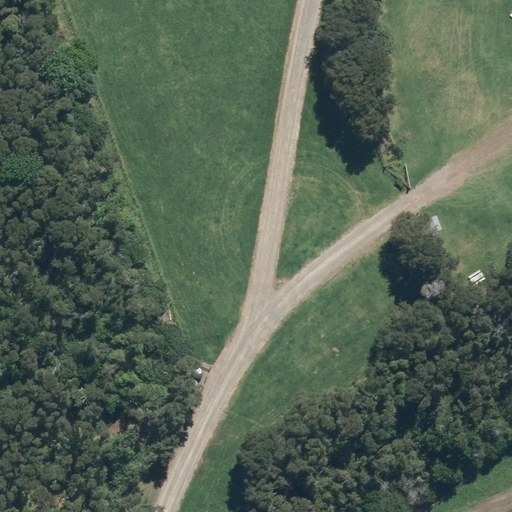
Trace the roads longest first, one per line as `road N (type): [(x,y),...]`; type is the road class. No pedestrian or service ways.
road 1 (track): [(160,511),(252,331),(301,281),(462,170)]
road 2 (track): [(252,331),(315,0)]
